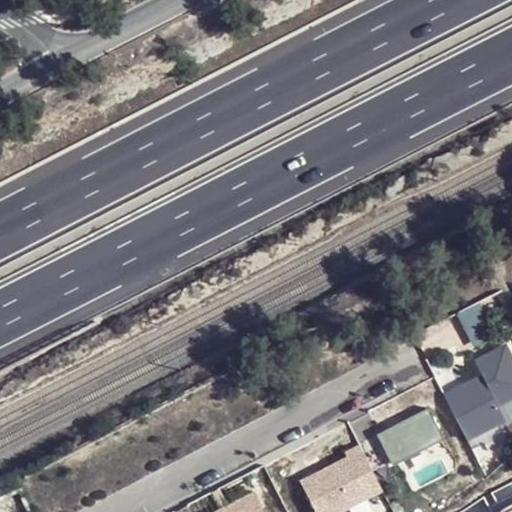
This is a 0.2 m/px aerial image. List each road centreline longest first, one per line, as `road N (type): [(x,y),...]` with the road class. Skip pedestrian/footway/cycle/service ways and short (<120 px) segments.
road 1 (motorway): [(0,313),(511,51)]
road 2 (motorway): [(441,0),(0,226)]
road 3 (residential): [(103,511),(418,349)]
road 4 (residential): [(57,62),(174,0)]
